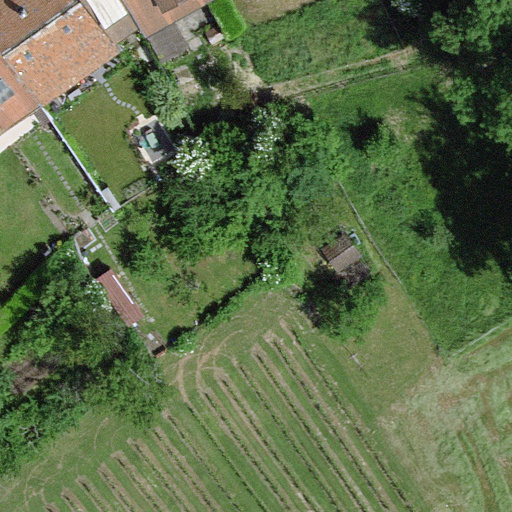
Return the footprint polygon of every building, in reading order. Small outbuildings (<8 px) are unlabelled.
[(126,40),(94,0),(0,0),(0,33),(52,103),(131,48),(126,40)] [(153,22),(140,0),(94,0),(126,40),(153,22)] [(140,0),(153,22),(159,32),(212,0),(140,0)] [(0,139),(52,103),(0,33),(0,139)] [(362,255),(348,235),(328,249),(341,269),(362,255)]
